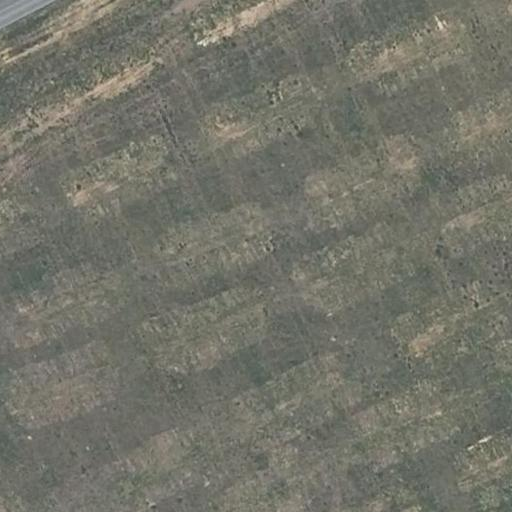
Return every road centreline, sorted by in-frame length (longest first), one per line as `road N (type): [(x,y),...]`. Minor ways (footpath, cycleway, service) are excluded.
road 1 (unclassified): [(0,500),(61,464),(125,405),(284,315),(307,310)]
road 2 (unclassified): [(511,120),(285,142)]
road 3 (unclassified): [(340,511),(307,310)]
road 4 (unclassified): [(285,142),(307,310)]
road 5 (unclassified): [(227,0),(272,89),(285,142)]
